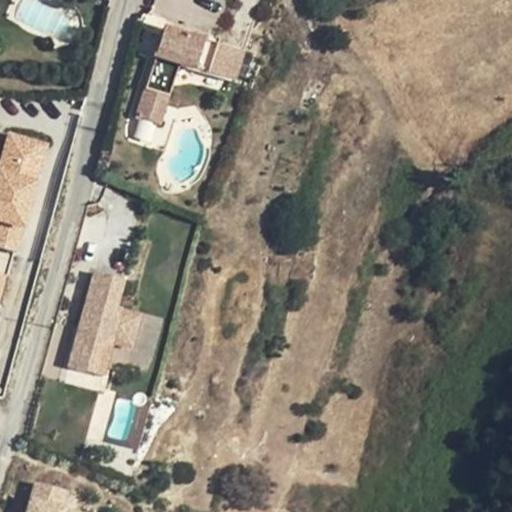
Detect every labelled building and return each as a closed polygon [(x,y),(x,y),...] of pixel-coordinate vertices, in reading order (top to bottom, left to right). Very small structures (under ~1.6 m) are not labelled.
[(237,84),(248,50),(166,24),(155,58),(237,84)] [(134,134),(160,139),(168,92),(143,88),(134,134)] [(0,245),(21,251),(51,145),(11,134),(0,174),(0,245)] [(0,302),(1,303),(10,275),(0,271),(0,302)] [(122,279),(94,272),(69,366),(92,373),(99,345),(110,347),(112,340),(132,345),(140,313),(115,306),(122,279)] [(110,347),(99,345),(92,373),(103,375),(110,347)] [(86,394),(67,389),(57,427),(76,432),(86,394)] [(85,511),(67,508),(71,491),(31,481),(23,511),(85,511)]
